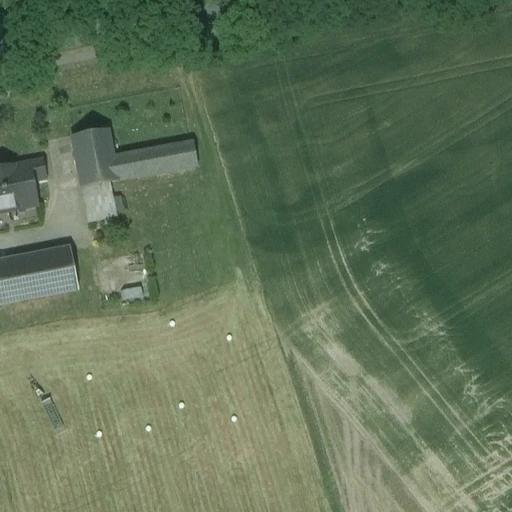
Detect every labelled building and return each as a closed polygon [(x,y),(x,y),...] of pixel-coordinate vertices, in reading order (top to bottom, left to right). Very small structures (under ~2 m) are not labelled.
[(107,132),(72,139),(82,190),(86,189),(106,186),(198,169),(193,145),(113,160),(107,132)] [(12,171),(0,173),(0,215),(37,208),(32,185),(45,183),(43,171),(42,164),(12,170),(12,171)] [(106,186),(86,189),(88,199),(108,196),(106,186)] [(15,215),(17,224),(39,220),(37,211),(15,215)] [(69,251),(0,264),(0,307),(78,293),(69,251)]
